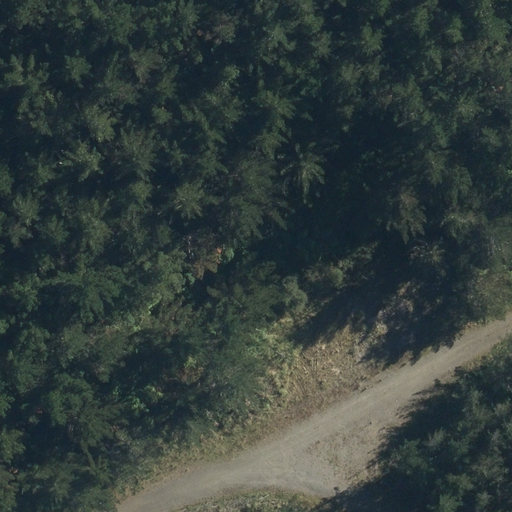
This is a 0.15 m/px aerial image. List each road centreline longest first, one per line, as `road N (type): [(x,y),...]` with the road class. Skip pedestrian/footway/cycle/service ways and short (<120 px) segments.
road 1 (track): [(111,511),(511,333)]
road 2 (track): [(262,445),(373,511)]
